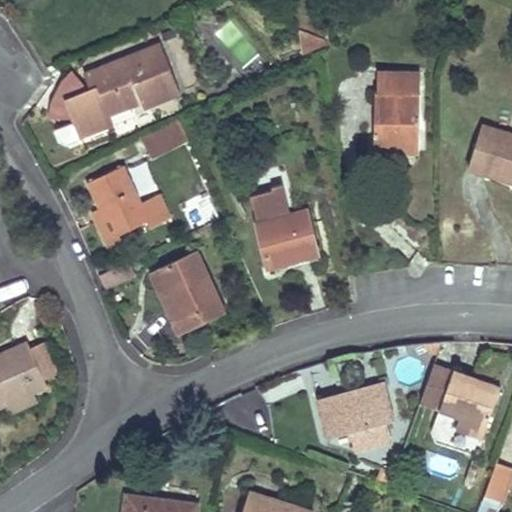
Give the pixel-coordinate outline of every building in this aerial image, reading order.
[(326,39),(301,31),(303,52),(328,43),(326,39)] [(180,93),(160,44),(84,74),(90,90),(89,91),(87,92),(86,94),(84,96),(82,98),(81,100),(80,102),(79,104),(78,107),(77,110),(76,113),(75,119),(76,121),(76,126),(78,129),(80,137),(112,124),(109,114),(140,102),(142,108),(180,93)] [(89,91),(71,69),(59,80),(49,102),(46,118),(75,119),(76,113),(77,110),(78,107),(79,104),(80,102),(81,100),(82,98),(84,96),(86,94),(87,92),(89,91)] [(375,91),(374,150),(419,151),(421,72),(391,71),(379,71),(379,91),(375,91)] [(178,117),(141,135),(152,157),(189,140),(178,117)] [(511,175),(511,134),(481,125),(468,167),(510,181),(511,176),(511,175)] [(123,166),(89,182),(102,209),(106,207),(119,235),(147,221),(150,228),(171,218),(159,194),(140,203),(123,166)] [(271,189),(250,195),(268,265),(287,260),(285,255),(314,247),(309,226),(305,211),(290,215),(282,184),(271,186),(271,189)] [(108,240),(119,235),(106,207),(102,209),(104,214),(97,217),(108,240)] [(322,223),(309,226),(314,247),(316,253),(329,250),(322,223)] [(316,253),(314,247),(285,255),(287,260),(288,267),(317,259),(316,253)] [(225,312),(197,253),(151,274),(171,317),(178,314),(185,330),(225,312)] [(179,333),(185,330),(178,314),(171,317),(179,333)] [(33,391),(47,385),(44,378),(30,349),(28,342),(0,354),(0,358),(0,360),(0,359),(0,406),(6,404),(9,413),(37,400),(33,391)] [(44,342),(30,349),(44,378),(57,371),(44,342)] [(434,364),(423,394),(442,401),(453,371),(434,364)] [(501,387),(453,371),(442,401),(432,432),(435,442),(476,456),(501,387)] [(384,383),(317,401),(326,436),(350,430),(355,448),(391,439),(386,421),(394,419),(384,383)] [(350,430),(326,436),(328,444),(345,439),(348,450),(355,448),(350,430)] [(511,460),(497,456),(484,494),(500,500),(511,466),(511,460)] [(381,465),(376,480),(391,485),(397,470),(381,465)] [(309,511),(249,492),(242,511),(309,511)] [(195,511),(197,505),(127,496),(124,511),(195,511)]
